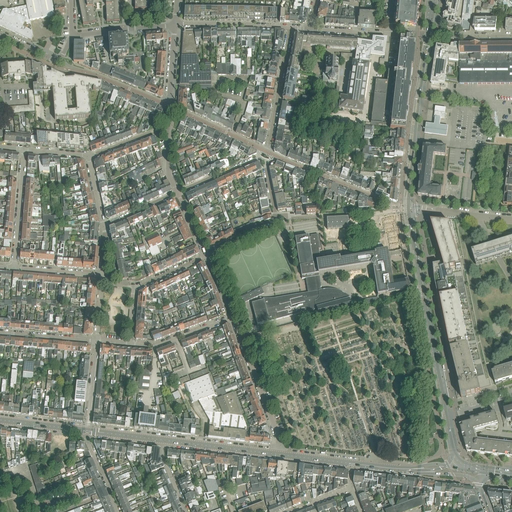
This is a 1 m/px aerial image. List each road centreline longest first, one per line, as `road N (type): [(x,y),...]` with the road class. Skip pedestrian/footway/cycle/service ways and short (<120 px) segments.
road 1 (tertiary): [(445,417),(408,208)]
road 2 (tertiary): [(408,208),(427,36)]
road 3 (residential): [(275,218),(261,158),(177,192)]
road 4 (residential): [(276,454),(278,436),(233,317)]
road 5 (residential): [(128,343),(133,287),(207,255)]
road 6 (unclassified): [(266,152),(387,202)]
road 7 (residential): [(290,27),(266,152)]
road 8 (residential): [(387,202),(386,212),(275,218)]
road 9 (unclassified): [(170,106),(60,59)]
